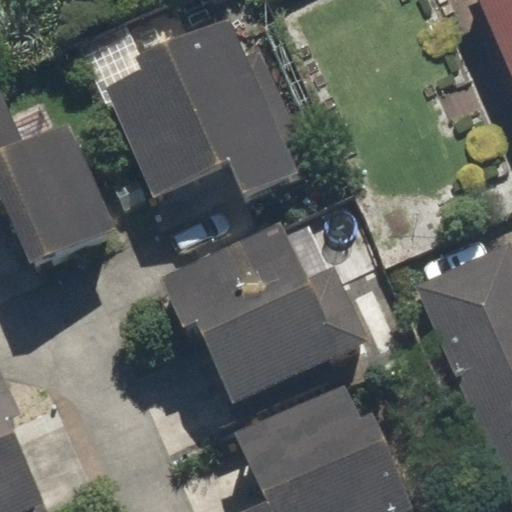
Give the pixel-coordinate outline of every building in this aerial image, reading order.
[(511,0),(467,0),(511,96),(511,0)] [(242,22),(112,80),(169,209),(234,181),(249,215),(315,186),(242,22)] [(17,98),(0,105),(0,218),(19,210),(49,278),(133,241),(86,133),(42,152),(17,98)] [(324,220),(172,287),(198,346),(215,338),(248,414),(384,354),(324,220)] [(511,247),(418,289),(511,499),(511,247)] [(0,511),(58,511),(63,510),(29,435),(43,429),(17,372),(0,379),(0,511)] [(427,511),(372,388),(249,442),(280,511),(427,511)]
